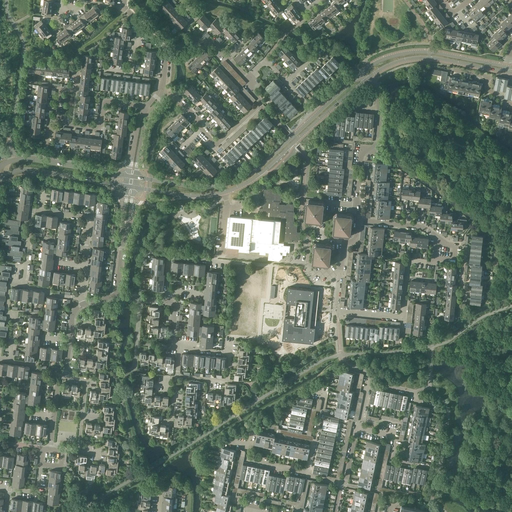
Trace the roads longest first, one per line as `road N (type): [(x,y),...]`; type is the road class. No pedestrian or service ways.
road 1 (tertiary): [(130,187),(199,196),(237,188),(366,79)]
road 2 (tertiary): [(361,74),(247,177),(216,187),(132,177)]
road 3 (residential): [(358,220),(361,150),(377,141),(379,108),(366,79)]
road 4 (tertiary): [(507,67),(430,52),(398,54),(361,74)]
road 5 (tertiary): [(366,79),(400,61),(429,58),(506,72)]
road 6 (tertiary): [(132,177),(25,159),(0,167)]
road 7 (tertiary): [(0,181),(22,169),(130,187)]
